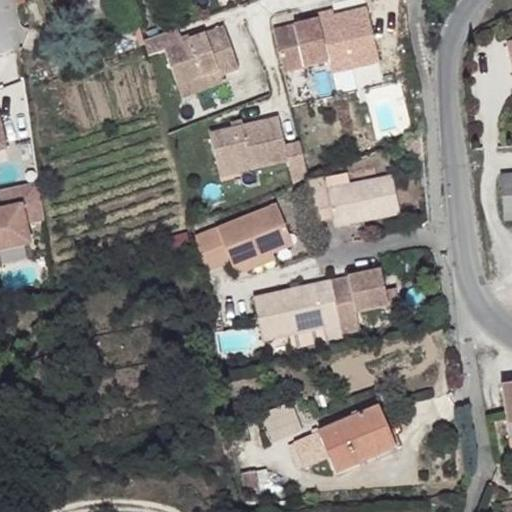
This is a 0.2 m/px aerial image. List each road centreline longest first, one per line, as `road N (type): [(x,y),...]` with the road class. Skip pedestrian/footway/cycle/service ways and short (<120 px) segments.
road 1 (unknown): [(468,511),(469,343),(481,294),(511,287)]
road 2 (tertiary): [(470,0),(444,51),(458,233)]
road 3 (residential): [(458,233),(333,256)]
